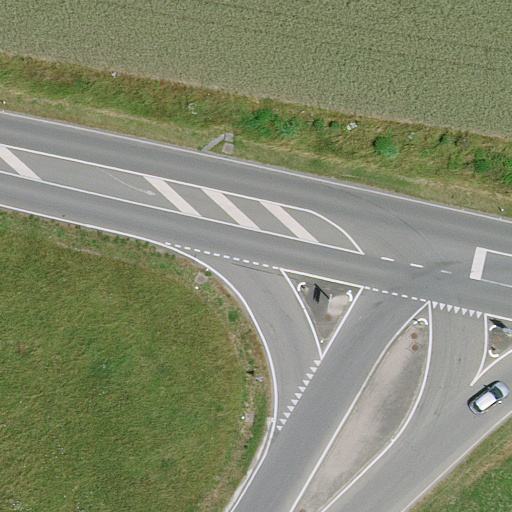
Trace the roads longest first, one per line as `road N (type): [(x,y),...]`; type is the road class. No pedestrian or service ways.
road 1 (secondary): [(471,271),(0,163)]
road 2 (secondary): [(471,271),(447,378),(337,511)]
